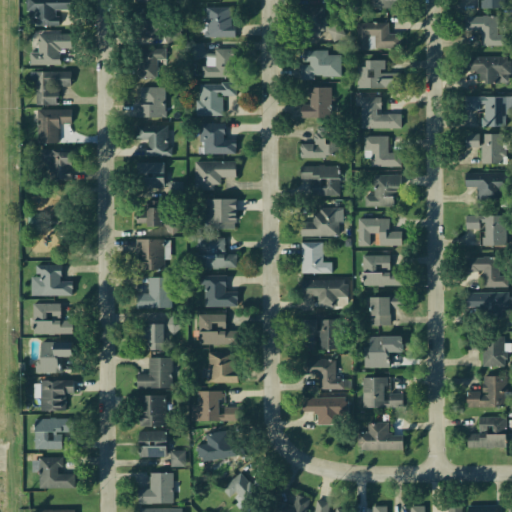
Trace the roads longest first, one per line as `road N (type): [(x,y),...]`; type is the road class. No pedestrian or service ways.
road 1 (residential): [(112,511),(108,0)]
road 2 (residential): [(339,468),(293,448),(276,411),(270,0)]
road 3 (residential): [(441,472),(437,0)]
road 4 (residential): [(511,472),(339,468)]
